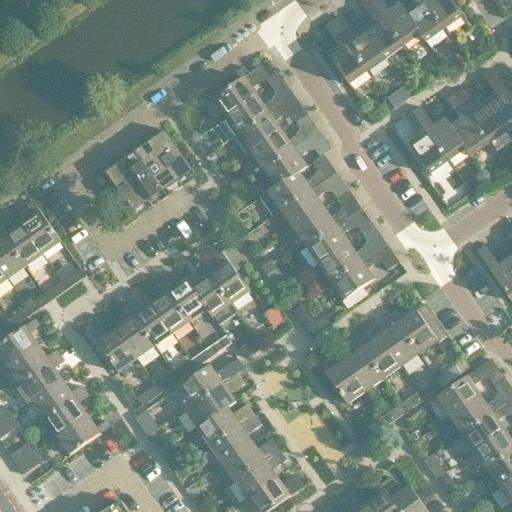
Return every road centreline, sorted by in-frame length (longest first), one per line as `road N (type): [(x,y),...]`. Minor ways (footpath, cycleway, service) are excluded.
road 1 (residential): [(196,195),(114,249),(67,179),(275,27)]
road 2 (residential): [(432,256),(403,230),(352,156),(346,130),(275,27)]
road 3 (residential): [(511,353),(489,336),(432,256)]
